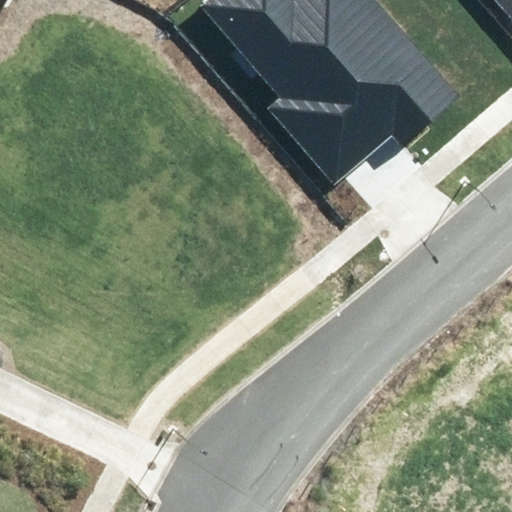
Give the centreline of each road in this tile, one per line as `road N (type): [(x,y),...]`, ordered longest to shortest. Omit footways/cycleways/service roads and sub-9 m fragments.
road 1 (residential): [(511,202),(429,277),(222,498)]
road 2 (residential): [(0,394),(222,498)]
